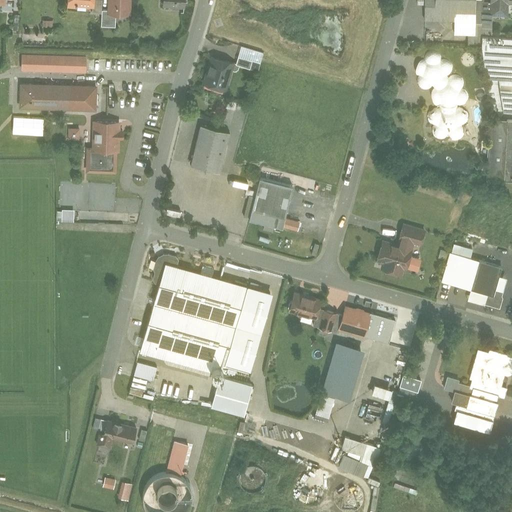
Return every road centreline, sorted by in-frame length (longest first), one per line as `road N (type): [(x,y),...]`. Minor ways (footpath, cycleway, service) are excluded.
road 1 (residential): [(321,279),(395,0)]
road 2 (residential): [(203,0),(142,230)]
road 3 (residential): [(321,279),(511,330)]
road 4 (residential): [(142,230),(321,279)]
road 5 (residential): [(142,230),(108,369)]
